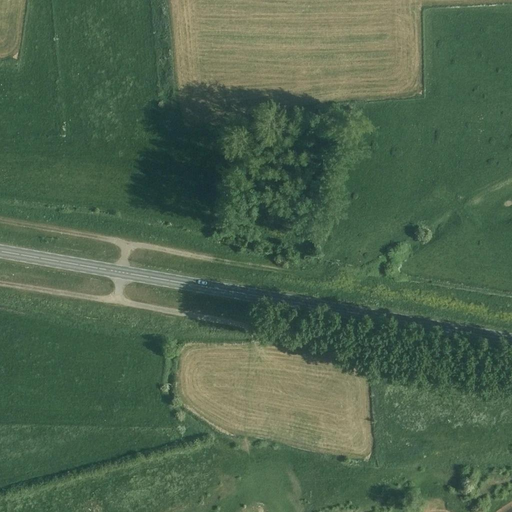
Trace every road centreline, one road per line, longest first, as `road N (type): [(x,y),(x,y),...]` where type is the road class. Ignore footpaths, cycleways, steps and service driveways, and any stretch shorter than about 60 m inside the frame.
road 1 (primary): [(0,252),(511,341)]
road 2 (track): [(0,282),(102,300),(114,296),(126,251),(135,246),(316,280)]
road 3 (track): [(114,296),(246,326)]
road 4 (track): [(126,251),(119,242),(0,221)]
